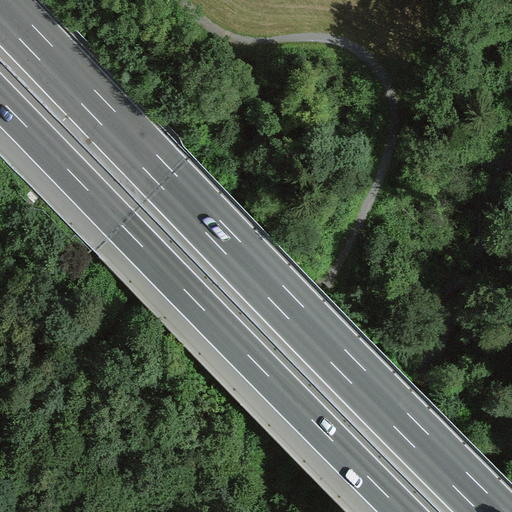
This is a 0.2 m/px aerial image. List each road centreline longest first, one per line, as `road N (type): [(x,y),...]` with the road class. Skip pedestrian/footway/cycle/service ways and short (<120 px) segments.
road 1 (track): [(160,0),(208,38),(238,48),(358,48),(393,113),(388,153),(368,208),(328,268),(503,448),(511,438)]
road 2 (motorway): [(494,511),(0,2)]
road 3 (motorway): [(0,98),(404,511)]
